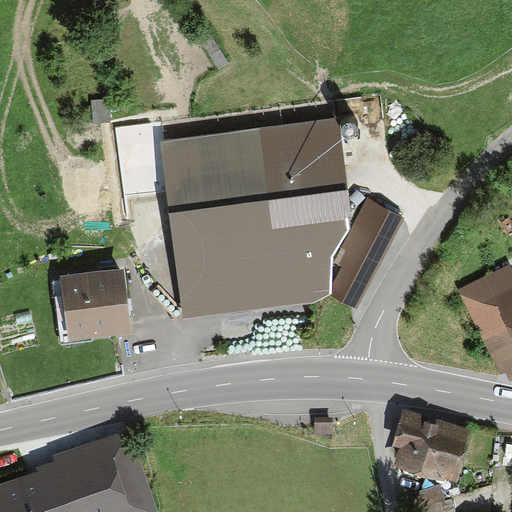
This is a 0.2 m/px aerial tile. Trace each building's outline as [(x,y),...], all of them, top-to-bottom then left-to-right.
[(262,130),(160,142),(182,321),(314,306),(324,295),(331,264),(350,235),(345,220),(274,229),(262,130)] [(402,218),(372,203),(325,294),(354,309),(402,218)] [(511,378),(511,275),(509,269),(459,294),(504,383),(511,378)] [(122,273),(57,281),(65,340),(130,332),(122,273)] [(469,434),(404,416),(393,454),(458,472),(469,434)] [(332,419),(315,419),(315,431),(332,431),(332,419)] [(128,444),(0,486),(0,511),(148,511),(150,511),(128,444)] [(441,483),(414,491),(420,511),(457,511),(453,497),(445,499),(441,483)]
